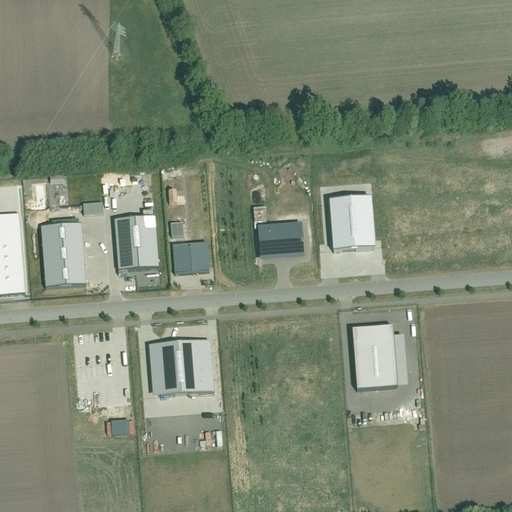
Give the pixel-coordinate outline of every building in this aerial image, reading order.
[(125,186),(124,176),(102,177),(103,187),(125,186)] [(331,253),(373,250),(370,200),(327,203),(331,253)] [(82,206),(82,218),(102,217),(102,204),(82,206)] [(0,299),(25,297),(19,217),(0,218),(0,299)] [(119,273),(159,270),(155,220),(115,223),(119,273)] [(257,263),(303,259),(300,225),(254,229),(257,263)] [(79,226),(39,229),(45,290),(85,287),(79,226)] [(208,247),(173,249),(175,278),(210,276),(208,247)] [(349,333),(354,393),(405,389),(401,338),(390,339),(390,329),(349,333)] [(151,399),(213,394),(209,343),(147,348),(151,399)] [(128,435),(136,434),(136,423),(128,423),(128,435)]
